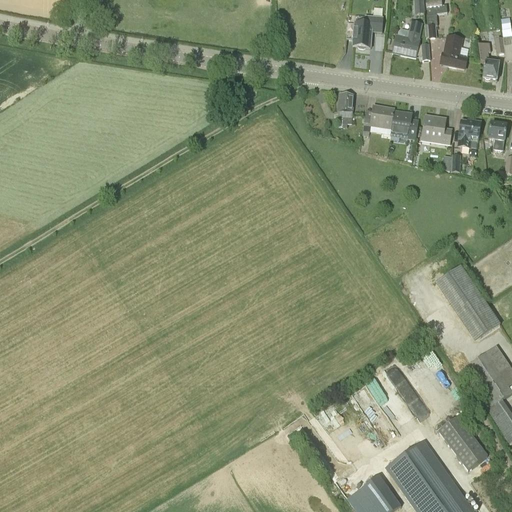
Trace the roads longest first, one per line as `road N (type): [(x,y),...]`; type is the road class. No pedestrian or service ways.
road 1 (tertiary): [(511,106),(77,41)]
road 2 (track): [(317,77),(0,261)]
